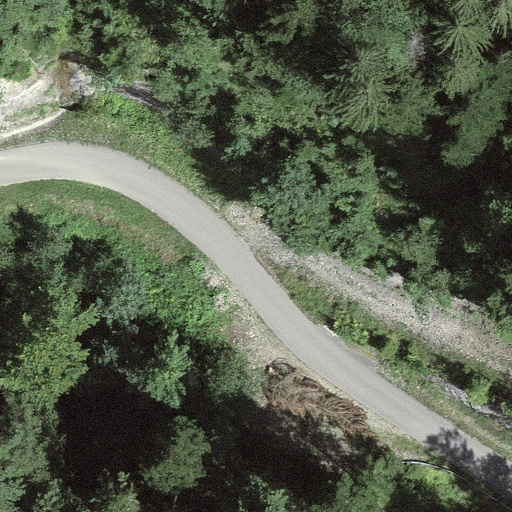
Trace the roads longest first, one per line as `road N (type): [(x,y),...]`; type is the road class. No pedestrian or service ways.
road 1 (track): [(511,481),(369,390),(298,329),(228,248),(143,182),(67,158),(0,166)]
road 2 (track): [(511,360),(268,233),(199,223)]
